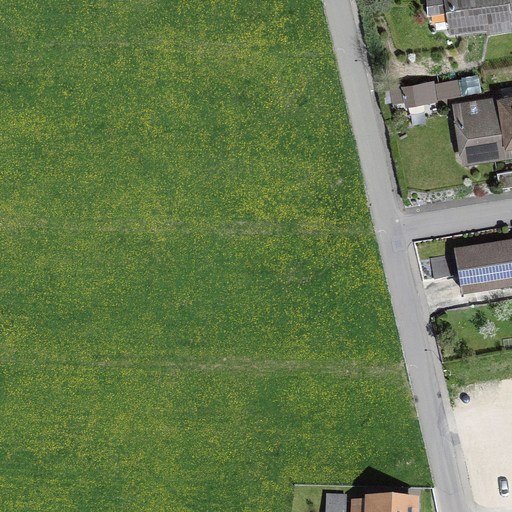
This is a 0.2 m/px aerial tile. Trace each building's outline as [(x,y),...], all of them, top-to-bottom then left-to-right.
[(511,0),(428,0),(429,11),(447,8),(450,29),(488,23),(489,28),(511,24),(508,4),(511,3),(511,0)] [(436,83),(439,96),(463,92),(460,79),(436,83)] [(389,85),(392,100),(407,98),(407,102),(434,97),(431,83),(405,87),(404,83),(389,85)] [(509,141),(511,140),(511,98),(502,100),(504,111),(498,112),(496,99),(455,105),(463,158),(511,150),(509,141)] [(511,185),(511,170),(497,173),(499,187),(511,185)] [(460,275),(464,294),(511,285),(511,245),(431,259),(434,280),(460,275)] [(326,511),(344,511),(345,496),(327,495),(326,511)] [(378,502),(354,501),(353,511),(414,511),(415,503),(390,503),(390,496),(378,495),(378,502)]
